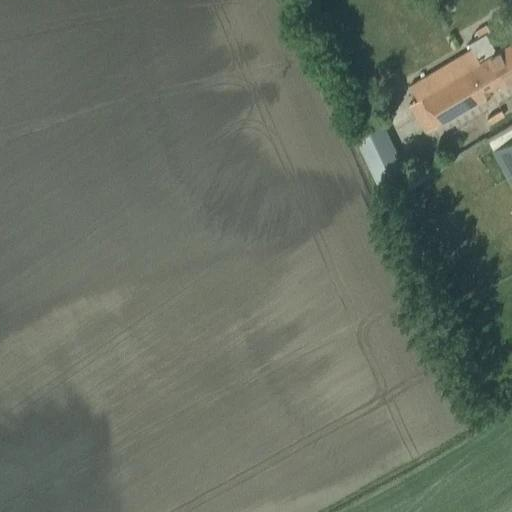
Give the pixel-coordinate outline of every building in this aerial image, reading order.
[(486,25),(476,31),(479,36),(486,33),(489,30),(486,25)] [(437,123),(511,79),(511,41),(496,51),(486,33),(479,36),(466,44),(469,50),(408,86),(416,100),(421,97),(437,123)] [(500,109),(487,117),(491,124),(504,116),(500,109)] [(355,138),(376,182),(405,169),(384,125),(355,138)] [(511,127),(489,140),(511,181),(511,127)]
